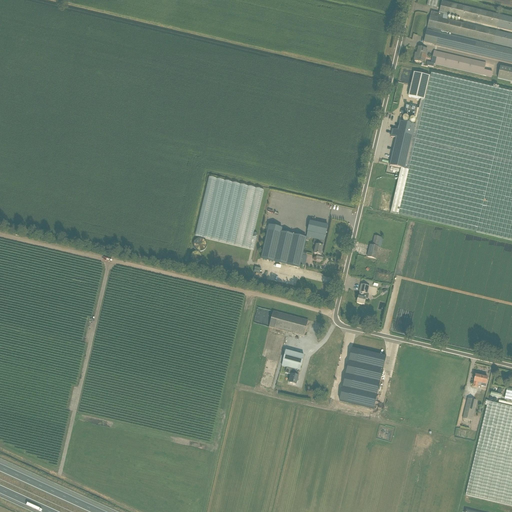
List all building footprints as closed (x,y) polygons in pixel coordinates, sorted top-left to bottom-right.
[(437,0),(428,0),(427,6),(436,8),(438,0),(437,0)] [(511,32),(511,18),(442,2),(439,14),(431,12),(424,43),(435,46),(435,47),(511,65),(511,50),(441,34),(441,32),(511,49),(511,35),(447,19),(448,16),(511,32)] [(414,62),(424,64),(427,50),(418,48),(417,54),(415,54),(414,62)] [(434,51),(431,64),(470,73),(486,76),(487,72),(484,71),(486,63),(469,60),(434,51)] [(511,82),(511,68),(500,66),(497,79),(511,82)] [(414,73),(408,97),(421,100),(419,110),(406,107),(404,115),(415,117),(415,119),(416,120),(415,126),(400,122),(398,131),(392,130),(391,137),(396,139),(390,167),(401,169),(391,213),(398,215),(403,216),(511,241),(511,92),(436,75),(431,74),(425,101),(424,101),(430,77),(414,73)] [(254,237),(263,189),(208,178),(196,238),(254,249),(257,238),(254,237)] [(261,260),(299,269),(306,241),(308,242),(309,240),(310,238),(318,240),(317,246),(316,246),(314,254),(317,255),(316,260),(322,261),(323,258),(323,256),(321,256),(324,241),(325,236),(328,227),(310,222),(307,232),(308,232),(307,237),(306,237),(306,239),(281,233),(282,229),(269,226),(261,260)] [(372,246),(378,247),(379,244),(379,242),(380,238),(374,237),(373,243),(372,246)] [(195,239),(194,250),(205,250),(205,239),(195,239)] [(367,257),(376,259),(378,248),(378,247),(372,246),(370,246),(367,257)] [(358,298),(357,304),(364,306),(365,301),(366,299),(363,299),(364,294),(367,294),(367,295),(369,287),(361,285),(360,293),(359,298),(358,298)] [(269,328),(304,337),(308,321),(273,312),(269,328)] [(340,401),(374,409),(386,357),(352,349),(340,401)] [(289,384),(296,386),(298,377),(301,366),(304,357),(286,352),(284,356),(283,361),(282,366),(294,370),(292,375),(291,375),(289,384)] [(474,383),(473,387),(477,388),(477,386),(478,383),(482,384),(481,386),(485,388),(486,384),(488,379),(475,376),(474,381),(474,382),(474,383)] [(511,407),(488,402),(466,496),(511,506),(511,391),(507,390),(504,399),(511,401),(511,407)] [(462,419),(471,421),(476,401),(467,399),(462,419)]
